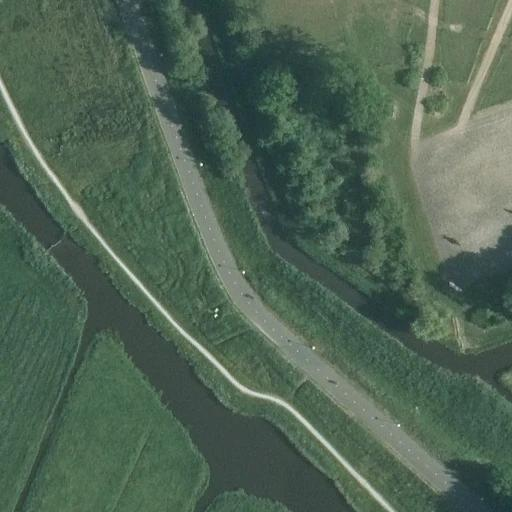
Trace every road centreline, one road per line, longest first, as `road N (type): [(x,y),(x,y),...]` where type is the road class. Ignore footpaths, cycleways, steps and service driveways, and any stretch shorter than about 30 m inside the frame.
road 1 (track): [(436,0),(414,146),(511,115)]
road 2 (track): [(511,16),(466,129)]
